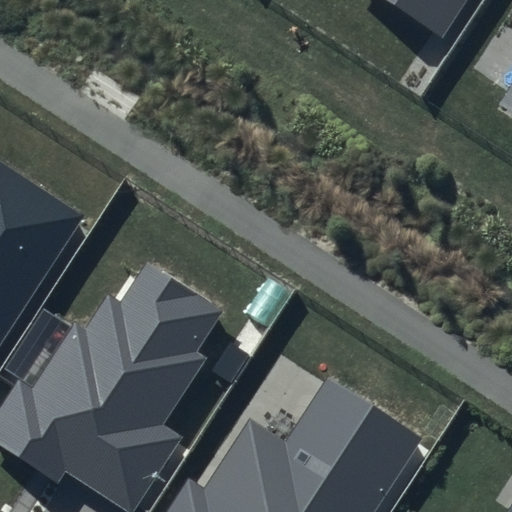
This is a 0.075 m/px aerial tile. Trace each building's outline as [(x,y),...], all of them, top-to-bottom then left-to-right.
[(385,0),(441,36),(464,0),(385,0)] [(511,84),(496,109),(511,119),(511,84)] [(0,343),(84,215),(0,159),(0,343)] [(219,309),(146,263),(122,301),(107,292),(86,325),(77,319),(31,388),(17,379),(0,405),(0,444),(58,482),(66,470),(131,511),(180,437),(161,424),(203,360),(191,352),(219,309)] [(373,511),(422,437),(328,377),(286,441),(248,417),(204,486),(189,476),(165,511),(373,511)]
